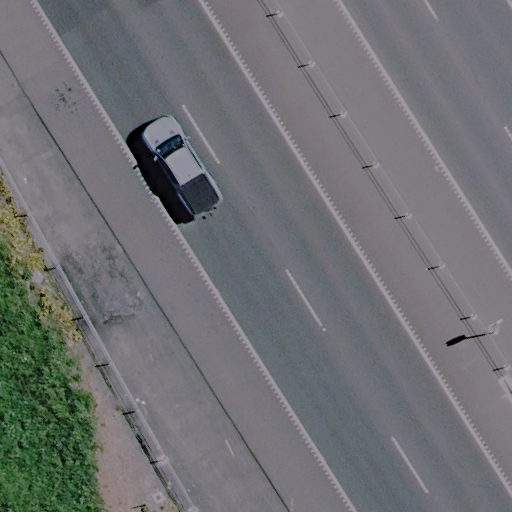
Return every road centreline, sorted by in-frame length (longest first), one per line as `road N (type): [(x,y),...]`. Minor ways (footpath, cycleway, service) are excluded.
road 1 (motorway): [(480,511),(142,0)]
road 2 (motorway): [(440,0),(511,113)]
